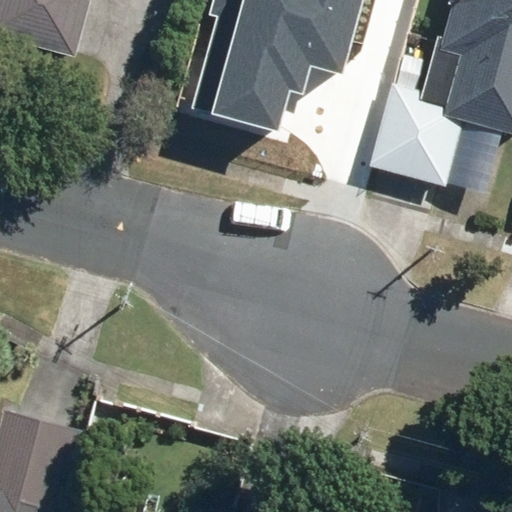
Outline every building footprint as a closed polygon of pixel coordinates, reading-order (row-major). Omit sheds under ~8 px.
[(0,0),(0,35),(78,56),(92,0),(0,0)] [(255,0),(254,8),(363,34),(371,0),(255,0)] [(447,187),(465,121),(511,133),(511,0),(450,0),(449,5),(453,6),(444,38),(439,36),(424,93),(393,84),(370,166),(447,187)] [(247,112),(191,92),(180,124),(236,143),(247,112)] [(0,511),(64,511),(86,430),(5,409),(0,426),(0,511)]
